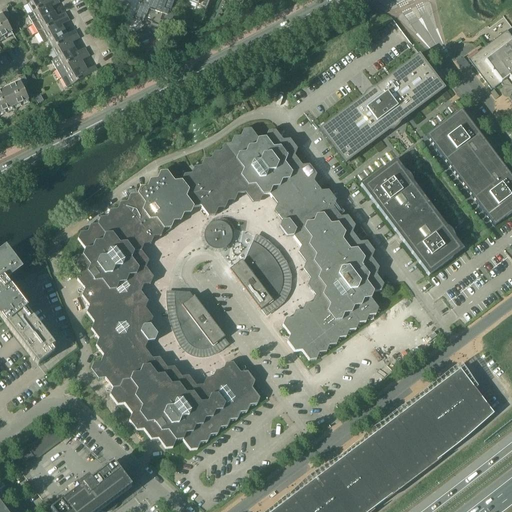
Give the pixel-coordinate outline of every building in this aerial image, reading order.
[(28,5),(33,13),(56,0),(21,0),(25,6),(28,5)] [(28,16),(33,25),(55,13),(52,8),(60,4),(57,0),(56,0),(33,13),(28,16)] [(142,21),(143,21),(144,19),(157,23),(169,27),(174,15),(173,13),(170,12),(174,0),(173,0),(166,0),(166,1),(162,0),(145,0),(143,6),(141,5),(138,6),(134,15),(136,18),(142,20),(142,21)] [(206,11),(209,0),(188,0),(189,1),(197,4),(196,6),(197,7),(206,11)] [(33,25),(38,34),(68,17),(65,14),(58,18),(55,13),(33,25)] [(0,39),(12,32),(2,15),(0,15),(0,39)] [(48,40),(65,31),(62,26),(70,22),(68,17),(38,34),(43,43),(48,40)] [(48,40),(53,49),(78,35),(75,31),(67,36),(65,31),(48,40)] [(511,39),(506,32),(468,60),(491,91),(500,84),(502,86),(507,87),(508,83),(505,80),(508,78),(511,83),(511,39)] [(53,49),(58,57),(58,58),(75,49),(72,44),(80,39),(78,35),(53,49)] [(51,61),(57,70),(88,53),(85,49),(77,53),(75,49),(58,58),(58,57),(51,61)] [(57,70),(62,79),(85,66),(82,62),(90,57),(88,53),(57,70)] [(373,94),(370,96),(367,98),(364,99),(362,97),(362,98),(318,130),(320,133),(327,142),(330,146),(331,148),(336,154),(338,152),(345,162),(377,137),(387,130),(388,129),(389,127),(390,126),(392,124),(394,123),(396,122),(398,122),(441,89),(434,79),(436,78),(418,55),(374,88),(373,89),(375,91),(373,94)] [(455,63),(462,73),(469,67),(462,58),(455,63)] [(85,66),(62,79),(67,88),(98,71),(95,67),(87,71),(85,66)] [(33,75),(27,78),(30,85),(36,81),(33,75)] [(0,113),(29,101),(22,86),(20,83),(17,84),(16,82),(8,86),(9,88),(1,92),(0,90),(0,89),(0,113)] [(243,99),(249,110),(253,107),(247,96),(243,99)] [(439,130),(429,138),(436,148),(438,148),(439,149),(440,150),(442,152),(443,154),(444,155),(444,158),(445,159),(479,203),(480,203),(481,204),(483,206),(485,208),(486,211),(487,213),(487,214),(495,224),(504,217),(506,219),(511,213),(511,179),(492,153),(490,149),(460,110),(458,112),(456,114),(450,118),(437,128),(439,130)] [(360,243),(352,234),(355,227),(347,217),(340,218),(333,208),(336,201),(328,191),(321,192),(314,182),(316,176),(309,166),(302,167),(294,157),(297,150),(290,140),(282,141),(275,131),(268,132),(265,139),(258,140),(251,130),(243,130),(241,137),(234,138),(231,145),(224,145),(221,152),(214,153),(211,160),(204,160),(201,167),(194,168),(191,175),(184,175),(181,181),(174,182),(166,173),(159,174),(157,181),(150,181),(147,187),(140,188),(137,195),(130,196),(127,202),(120,203),(117,210),(110,210),(107,217),(100,218),(97,225),(90,225),(87,232),(80,233),(77,240),(85,250),(82,256),(75,257),(72,264),(79,274),(77,280),(84,290),(81,297),(89,307),(86,313),(93,324),(91,330),(98,340),(95,347),(103,357),(100,363),(93,364),(90,371),(98,380),(105,380),(112,390),(109,397),(117,406),(124,406),(131,415),(129,422),(136,432),(143,431),(151,441),(158,440),(165,450),(172,449),(175,443),(182,442),(190,451),(197,450),(200,444),(207,443),(210,437),(217,436),(220,429),(227,428),(229,422),(236,421),(239,414),(246,414),(249,407),(256,406),(259,399),(252,389),(255,383),(247,373),(240,374),(233,364),(225,365),(223,371),(215,372),(213,379),(206,379),(203,386),(196,387),(193,394),(186,394),(178,384),(171,385),(164,375),(167,369),(159,359),(152,360),(144,350),(147,343),(140,333),(143,327),(150,326),(153,319),(145,309),(148,302),(140,293),(143,286),(136,276),(138,269),(131,260),(134,253),(141,252),(144,245),(151,244),(154,238),(168,236),(173,223),(181,222),(183,216),(190,215),(193,208),(200,207),(208,217),(215,216),(218,210),(225,209),(228,202),(235,201),(238,195),(245,194),(246,192),(247,194),(256,192),(257,190),(262,196),(269,196),(277,205),(274,212),(281,222),(288,221),(296,231),(293,237),(301,248),(298,254),(305,264),(302,271),(310,281),(317,280),(324,290),(322,296),(314,297),(312,304),(305,305),(302,311),(295,312),(292,319),(285,320),(282,326),(290,336),(287,343),(294,353),(301,352),(309,362),(316,361),(319,354),(326,354),(329,347),(336,346),(339,339),(346,339),(349,332),(356,331),(358,324),(366,324),(368,317),(376,316),(378,310),(371,300),(374,293),(381,292),(384,286),(376,275),(379,269),(371,259),(374,252),(367,242),(360,243)] [(452,259),(451,257),(460,250),(453,240),(451,239),(449,237),(447,236),(446,233),(445,231),(444,230),(444,228),(411,185),(410,184),(408,183),(404,179),(403,177),(402,175),(402,173),(395,163),(385,171),(383,169),(360,186),(429,277),(452,259)] [(203,237),(203,238),(204,239),(204,240),(204,242),(205,243),(205,244),(206,245),(207,246),(208,247),(209,248),(210,248),(211,249),(212,250),(213,250),(214,250),(216,251),(217,251),(218,251),(221,250),(222,250),(224,249),(225,251),(229,248),(228,246),(229,245),(230,244),(230,243),(231,242),(231,241),(232,239),(232,238),(232,237),(232,236),(232,234),(232,233),(231,232),(231,231),(230,230),(230,228),(229,227),(228,227),(227,226),(226,225),(225,224),(224,223),(222,223),(220,222),(218,222),(217,222),(216,222),(215,222),(213,223),(211,223),(210,224),(209,225),(208,226),(207,226),(206,227),(206,228),(205,230),(204,231),(204,232),(204,233),(203,234),(203,235),(203,237)] [(355,233),(361,241),(366,237),(360,229),(355,233)] [(229,270),(238,282),(258,309),(259,308),(265,316),(276,307),(278,305),(280,303),(282,301),(284,298),(285,295),(286,292),(287,289),(288,286),(288,283),(288,280),(288,277),(288,274),(287,270),(284,265),(281,260),(278,255),(274,251),(270,247),(265,243),(260,240),(255,237),(243,263),(241,261),(229,270)] [(0,316),(34,361),(35,361),(38,365),(54,353),(51,349),(54,346),(9,287),(9,286),(5,280),(19,269),(5,249),(0,252),(0,316)] [(183,348),(185,350),(186,351),(188,352),(191,354),(193,355),(195,355),(198,356),(200,356),(202,356),(205,356),(207,356),(210,355),(212,354),(214,353),(216,352),(227,344),(221,336),(222,335),(196,300),(195,301),(189,293),(168,292),(168,301),(169,311),(171,320),(173,329),(177,338),(181,346),(183,348)] [(370,511),(444,456),(452,450),(461,443),(469,436),(498,410),(493,414),(473,388),(459,371),(446,381),(433,389),(427,394),(426,393),(425,393),(424,393),(423,394),(422,394),(421,395),(421,396),(421,397),(421,398),(422,398),(422,399),(421,400),(420,400),(408,409),(395,419),(381,429),(369,439),(331,468),(330,469),(317,477),(316,478),(305,488),(304,488),(291,497),(278,508),(272,511),(370,511)] [(19,441),(22,446),(29,441),(25,436),(19,441)] [(11,460),(17,468),(33,456),(27,448),(11,460)] [(75,487),(77,490),(49,511),(50,511),(98,511),(99,511),(100,511),(110,511),(111,511),(112,511),(113,510),(115,509),(116,508),(116,507),(117,506),(117,505),(118,504),(118,503),(118,502),(118,501),(118,500),(118,498),(118,497),(130,488),(112,464),(90,481),(87,477),(75,487)]
